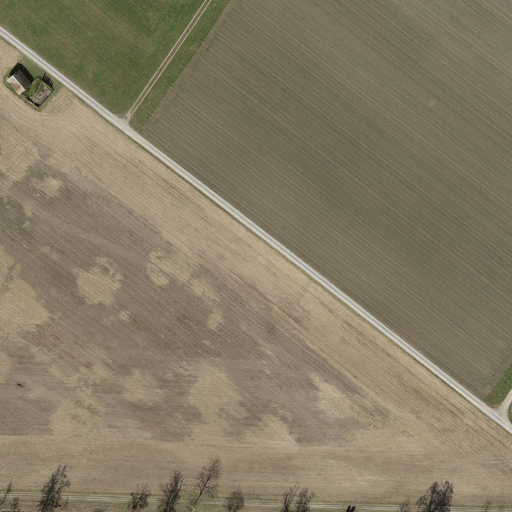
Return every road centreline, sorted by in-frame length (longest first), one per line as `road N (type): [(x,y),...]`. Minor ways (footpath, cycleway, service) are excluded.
road 1 (track): [(511,429),(0,31)]
road 2 (track): [(0,491),(511,510)]
road 3 (track): [(121,124),(206,0)]
